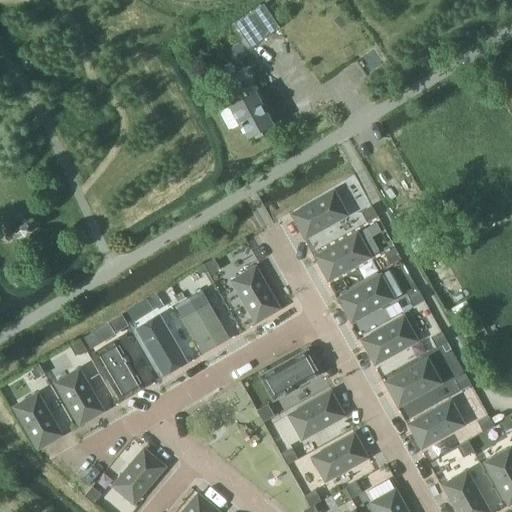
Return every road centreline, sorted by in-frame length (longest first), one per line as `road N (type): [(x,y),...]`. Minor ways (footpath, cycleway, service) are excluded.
road 1 (unclassified): [(0,337),(511,34)]
road 2 (residential): [(424,511),(320,315)]
road 3 (residential): [(320,315),(142,415)]
